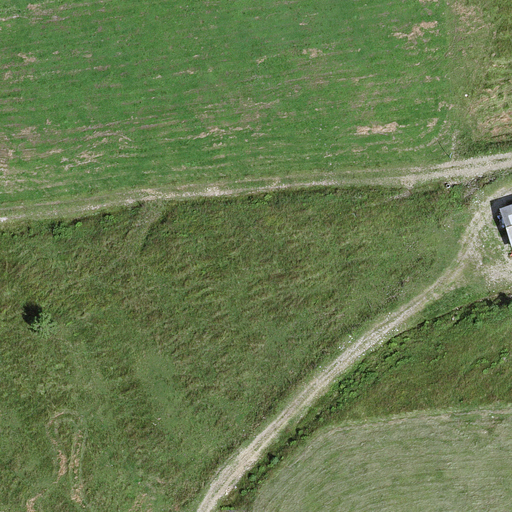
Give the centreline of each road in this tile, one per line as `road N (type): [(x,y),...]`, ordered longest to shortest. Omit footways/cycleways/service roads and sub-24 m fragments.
road 1 (track): [(0,215),(511,164)]
road 2 (track): [(511,196),(491,216),(463,270),(272,439),(215,511)]
